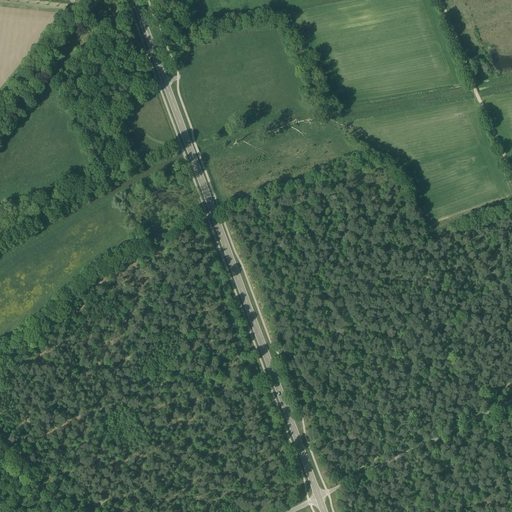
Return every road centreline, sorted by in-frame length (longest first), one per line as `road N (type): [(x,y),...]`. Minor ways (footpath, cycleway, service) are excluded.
road 1 (primary): [(318,497),(134,0)]
road 2 (unclassified): [(318,497),(511,399)]
road 3 (track): [(433,0),(511,188)]
road 4 (track): [(0,126),(104,0)]
